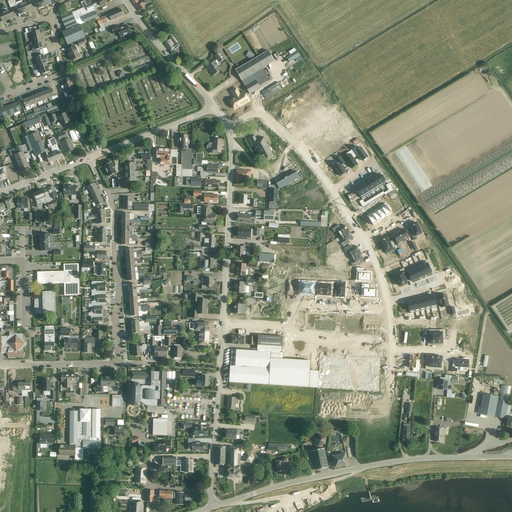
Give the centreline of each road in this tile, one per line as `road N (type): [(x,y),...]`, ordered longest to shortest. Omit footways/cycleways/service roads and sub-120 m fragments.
road 1 (tertiary): [(213,506),(381,463),(511,456)]
road 2 (residential): [(118,363),(114,212),(90,157)]
road 3 (tertiary): [(222,323),(231,144)]
road 4 (tertiary): [(210,492),(222,323)]
road 5 (residential): [(226,125),(257,111),(332,190)]
road 6 (tertiary): [(216,107),(126,0)]
road 7 (unclassified): [(90,157),(216,107)]
road 8 (residential): [(286,326),(288,305),(388,309)]
